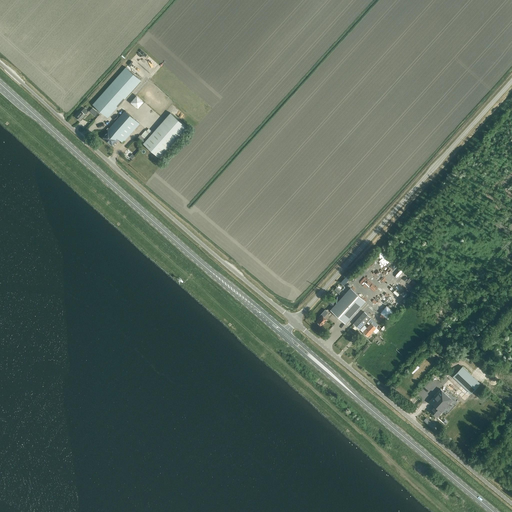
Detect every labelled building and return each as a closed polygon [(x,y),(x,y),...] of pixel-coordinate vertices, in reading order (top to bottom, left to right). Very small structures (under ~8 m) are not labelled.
[(93,105),(108,118),(141,81),(127,67),(93,105)] [(138,108),(144,101),(137,95),(131,102),(138,108)] [(76,117),(80,121),(88,112),(84,108),(76,117)] [(103,138),(113,145),(118,139),(123,143),(140,124),(125,111),(108,131),(109,132),(103,138)] [(143,143),(159,157),(187,127),(180,121),(171,113),(143,143)] [(146,139),(153,132),(148,127),(142,135),(146,139)] [(366,301),(351,288),(331,310),(346,323),(366,301)] [(387,305),(381,312),(389,319),(395,312),(387,305)] [(328,312),(325,309),(319,317),(318,318),(319,319),(317,321),(319,323),(319,324),(320,325),(321,325),(322,326),(327,319),(324,317),(328,312)] [(370,317),(364,312),(353,324),(359,329),(370,317)] [(368,322),(371,325),(367,328),(365,326),(361,330),(367,336),(371,332),(372,332),(378,325),(374,321),(371,318),(368,322)] [(453,377),(471,394),(481,384),(463,367),(453,377)] [(430,411),(437,417),(453,401),(441,390),(430,401),(435,406),(430,411)] [(424,420),(432,427),(435,424),(427,417),(424,420)]
